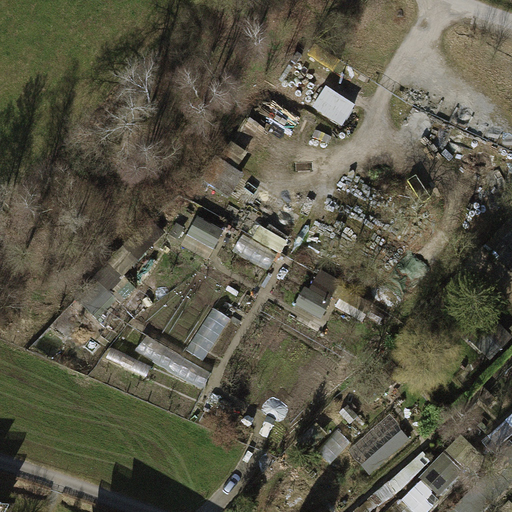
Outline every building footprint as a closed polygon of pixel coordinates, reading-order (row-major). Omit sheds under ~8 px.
[(212,254),(227,225),(202,213),(187,242),(212,254)] [(493,280),(511,300),(511,271),(507,267),(493,280)] [(324,314),(333,296),(308,283),(298,301),(324,314)] [(393,413),(352,450),(375,475),(416,437),(393,413)] [(511,444),(485,471),(495,481),(511,464),(511,444)] [(424,473),(442,493),(466,471),(448,451),(424,473)] [(427,480),(393,511),(428,511),(444,497),(427,480)] [(470,495),(451,511),(476,511),(481,508),(470,495)]
